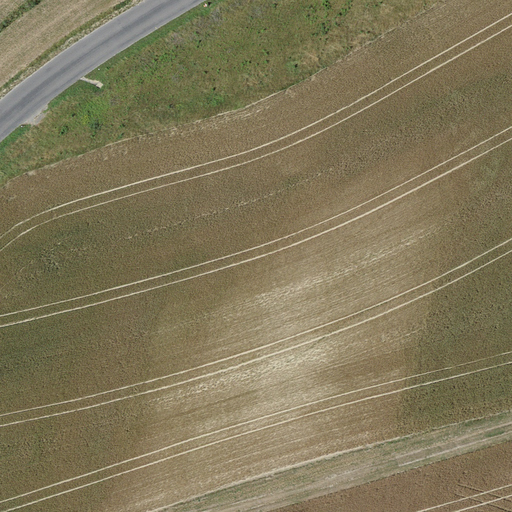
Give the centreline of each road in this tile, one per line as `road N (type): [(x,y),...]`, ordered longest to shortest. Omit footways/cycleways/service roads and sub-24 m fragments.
road 1 (track): [(223,511),(511,426)]
road 2 (tertiary): [(0,123),(87,53),(177,0)]
